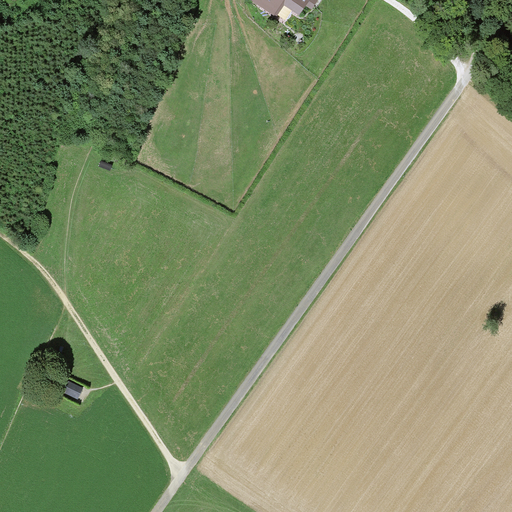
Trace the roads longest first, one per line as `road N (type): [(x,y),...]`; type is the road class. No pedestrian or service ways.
road 1 (unclassified): [(511,11),(154,511)]
road 2 (track): [(181,474),(66,303),(0,236)]
